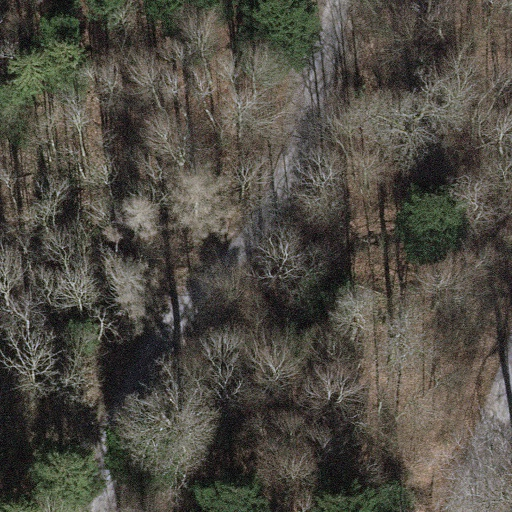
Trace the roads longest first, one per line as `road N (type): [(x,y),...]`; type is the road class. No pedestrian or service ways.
road 1 (track): [(101,511),(116,433),(137,383),(191,305),(271,221),(297,166),(344,0)]
road 2 (track): [(511,396),(472,511)]
